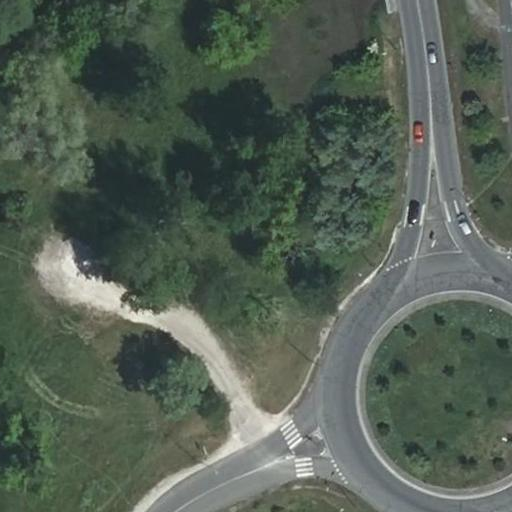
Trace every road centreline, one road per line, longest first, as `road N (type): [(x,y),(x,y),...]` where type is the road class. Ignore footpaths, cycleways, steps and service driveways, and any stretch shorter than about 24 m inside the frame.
road 1 (primary): [(430,109),(407,242),(382,296)]
road 2 (primary): [(489,272),(461,230),(430,109)]
